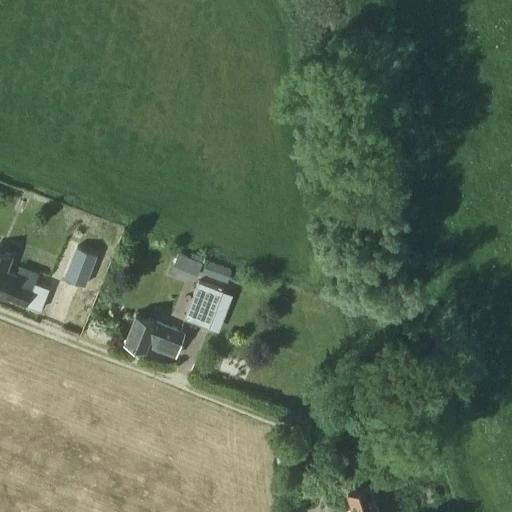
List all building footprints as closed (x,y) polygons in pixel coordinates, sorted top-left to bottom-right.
[(111,249),(117,234),(98,226),(92,241),(111,249)] [(8,272),(14,256),(0,250),(0,295),(40,311),(49,288),(35,283),(32,289),(12,282),(15,274),(8,272)] [(198,275),(204,262),(180,252),(174,265),(198,275)] [(207,260),(203,272),(228,281),(232,269),(207,260)] [(80,280),(70,305),(84,311),(95,286),(80,280)] [(209,327),(218,305),(194,295),(185,318),(209,327)] [(53,320),(62,323),(68,302),(58,300),(53,320)] [(136,315),(125,344),(146,352),(149,345),(159,349),(177,355),(185,334),(180,332),(158,324),(158,323),(136,315)] [(348,494),(352,507),(344,510),(344,511),(378,511),(371,487),(348,494)]
